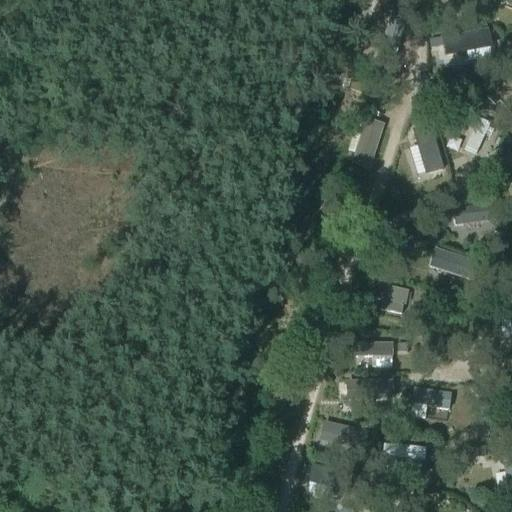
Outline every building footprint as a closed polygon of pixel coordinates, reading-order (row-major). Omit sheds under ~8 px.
[(456,0),(438,0),(440,15),(458,13),(456,0)] [(358,29),(355,43),(391,49),(393,35),(358,29)] [(480,39),(437,51),(440,62),(483,51),(480,39)] [(511,81),(508,76),(486,98),(494,106),(499,102),(511,89),(511,81)] [(476,103),(471,115),(478,118),(483,106),(476,103)] [(478,120),(463,152),(474,157),(489,125),(478,120)] [(366,121),(352,165),(369,171),(383,127),(366,121)] [(430,128),(412,133),(425,177),(442,172),(430,128)] [(498,203),(452,209),(454,226),(456,227),(462,227),(463,225),(500,221),(498,203)] [(501,247),(488,249),(489,257),(502,256),(501,247)] [(435,250),(429,268),(430,269),(436,271),(438,270),(473,282),(479,265),(435,250)] [(367,283),(363,298),(381,301),(379,311),(401,316),(403,306),(405,307),(408,292),(367,283)] [(406,324),(404,336),(420,339),(422,327),(406,324)] [(392,344),(354,345),(354,359),(392,358),(392,344)] [(392,381),(346,381),(346,400),(392,400),(392,381)] [(412,389),(410,405),(447,411),(450,395),(412,389)] [(384,408),(371,408),(371,418),(384,418),(384,408)] [(323,422),(319,440),(364,450),(368,433),(323,422)] [(384,446),(383,458),(425,461),(426,449),(384,446)] [(482,451),(470,453),(472,460),(483,458),(482,451)] [(370,457),(356,461),(359,470),(372,466),(370,457)] [(511,462),(503,464),(511,509),(511,462)] [(312,465),(307,482),(351,494),(356,477),(312,465)]
